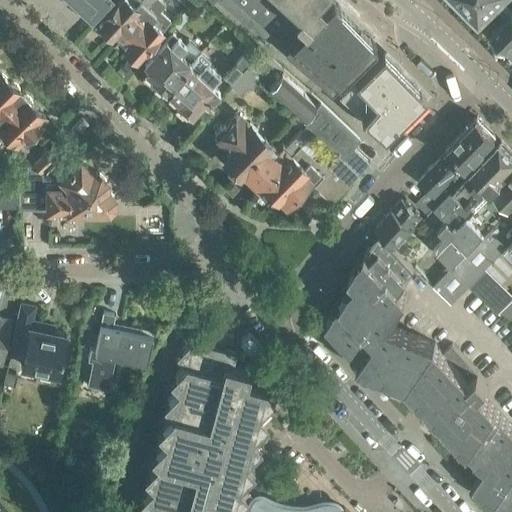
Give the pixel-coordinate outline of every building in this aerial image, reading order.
[(103,0),(77,0),(91,13),(103,0)] [(115,30),(121,35),(152,0),(117,0),(101,18),(101,19),(101,24),(109,30),(114,30),(114,31),(115,30)] [(152,0),(121,35),(126,41),(126,42),(126,47),(134,53),(139,53),(170,20),(158,10),(167,0),(152,0)] [(217,0),(265,43),(280,26),(283,30),(296,17),(304,27),(332,0),(330,0),(327,3),(323,0),(217,0)] [(340,6),(334,0),(332,0),(304,27),(296,17),(283,30),(275,39),(283,47),(340,94),(350,85),(341,76),(376,43),(371,39),(371,40),(340,7),(340,6)] [(497,22),(496,23),(497,24),(511,9),(511,0),(460,0),(479,19),(487,12),(497,22)] [(511,9),(497,24),(491,30),(511,51),(511,9)] [(173,23),(179,29),(190,16),(184,11),(173,23)] [(152,77),(166,89),(191,60),(201,50),(189,39),(186,42),(173,30),(144,61),(149,66),(145,70),(152,77)] [(245,52),(233,65),(241,71),(260,49),(246,36),(238,45),(245,52)] [(383,51),(350,85),(340,94),(339,96),(384,135),(398,121),(425,94),(404,73),(400,69),(395,74),(390,69),(394,63),(384,53),(384,52),(383,51)] [(251,61),(245,67),(259,79),(266,71),(253,59),(251,61)] [(191,60),(166,89),(166,90),(166,89),(179,100),(178,101),(181,103),(178,107),(185,114),(189,111),(192,113),(203,100),(207,104),(220,90),(211,82),(216,77),(204,66),(201,69),(191,60)] [(230,83),(241,71),(233,65),(223,76),(230,83)] [(250,88),(259,79),(245,67),(237,76),(250,88)] [(10,81),(0,70),(0,111),(21,91),(20,90),(20,88),(19,87),(19,86),(18,85),(17,83),(15,82),(14,81),(12,81),(10,81)] [(282,73),(268,88),(294,113),(306,124),(313,131),(314,130),(342,156),(342,157),(353,146),(360,138),(320,100),(316,105),(282,73)] [(23,93),(21,91),(0,111),(0,133),(2,135),(5,132),(13,140),(15,139),(18,142),(41,119),(30,108),(34,104),(32,102),(32,101),(32,99),(31,98),(30,97),(29,95),(28,94),(26,94),(25,93),(23,93)] [(229,158),(228,159),(229,162),(234,166),(237,167),(238,166),(241,169),(241,168),(269,140),(250,122),(249,123),(240,114),(228,127),(225,124),(220,124),(215,130),(215,134),(218,137),(217,137),(231,150),(226,155),(229,158)] [(301,121),(294,114),(288,120),(295,127),(301,121)] [(451,176),(457,182),(494,145),(490,141),(496,135),(477,116),(475,119),(467,127),(466,128),(458,136),(457,137),(448,146),(446,148),(446,149),(420,176),(419,178),(435,193),(451,176)] [(280,151),(269,140),(241,168),(260,186),(264,182),(301,145),(313,131),(306,124),(280,151)] [(511,152),(499,139),(494,145),(457,182),(435,207),(442,215),(459,197),(467,207),(486,187),(511,160),(511,152)] [(313,156),(301,145),(264,182),(279,196),(278,197),(281,200),(289,200),(292,197),(291,197),(318,169),(321,172),(328,164),(320,156),(318,159),(313,155),(313,156)] [(337,154),(328,164),(321,172),(324,175),(314,185),(331,202),(341,191),(357,174),(369,162),(353,146),(342,157),(342,156),(341,157),(337,154)] [(55,158),(47,149),(33,162),(42,171),(55,158)] [(91,171),(80,159),(78,161),(67,149),(46,168),(57,181),(57,187),(48,187),(48,208),(74,208),(76,210),(82,210),(84,208),(91,208),(93,210),(99,210),(101,208),(106,208),(108,208),(113,202),(113,195),(106,186),(106,179),(99,171),(91,171)] [(511,160),(486,187),(508,209),(510,207),(511,204),(511,160)] [(42,190),(42,172),(19,163),(19,190),(42,190)] [(0,206),(19,206),(19,182),(0,169),(0,206)] [(402,197),(391,209),(376,226),(395,244),(421,215),(402,197)] [(433,284),(450,302),(479,273),(507,245),(499,237),(511,223),(511,209),(510,207),(508,209),(484,233),(452,265),(433,284)] [(511,208),(511,209),(511,223),(499,237),(507,245),(511,239),(511,208)] [(434,247),(452,265),(484,233),(466,215),(434,247)] [(493,504),(511,476),(511,425),(480,391),(488,383),(488,384),(489,383),(452,343),(443,352),(435,343),(388,324),(407,296),(400,288),(414,267),(380,230),(378,232),(383,237),(377,243),(373,240),(364,253),(369,259),(363,264),(358,261),(349,275),(360,286),(354,292),(350,289),(341,302),(345,308),(339,313),(335,310),(326,323),(360,360),(357,364),(360,365),(364,359),(371,364),(369,369),(384,375),(388,369),(394,374),(393,379),(407,384),(417,396),(421,392),(428,397),(424,403),(435,414),(439,411),(445,415),(441,422),(460,442),(464,438),(471,443),(467,449),(478,460),(482,457),(488,461),(473,483),(484,495),(488,492),(495,497),(491,502),(493,504)] [(403,253),(410,246),(402,238),(394,245),(403,253)] [(511,319),(511,296),(500,308),(511,319)] [(21,364),(36,367),(39,376),(49,378),(55,371),(57,372),(66,333),(51,329),(52,323),(32,319),(35,304),(20,301),(11,343),(12,343),(10,353),(22,355),(21,364)] [(0,316),(0,313),(0,312),(0,311),(0,363),(2,365),(12,319),(0,316)] [(113,326),(115,313),(102,311),(95,348),(90,347),(88,359),(92,360),(87,384),(108,389),(116,354),(147,360),(153,334),(113,326)] [(195,323),(185,333),(191,339),(192,337),(207,342),(211,327),(195,323)] [(236,349),(207,342),(192,337),(191,339),(182,349),(187,354),(183,358),(182,357),(180,359),(185,364),(175,373),(181,378),(176,383),(175,381),(174,383),(178,388),(169,398),(174,403),(170,407),(169,406),(167,407),(172,412),(162,422),(168,427),(163,431),(162,430),(161,432),(166,437),(156,446),(161,451),(157,456),(156,454),(154,456),(159,461),(150,470),(155,476),(151,480),(149,479),(148,480),(153,485),(143,495),(148,500),(144,504),(142,503),(140,505),(145,510),(142,511),(231,511),(234,510),(235,511),(236,509),(231,504),(241,495),(249,504),(249,511),(349,511),(344,507),(339,511),(336,511),(330,504),(318,511),(305,511),(281,508),(265,502),(257,499),(243,486),(244,486),(239,481),(248,471),(243,466),(247,462),(249,463),(250,461),(245,456),(255,447),(250,442),(254,437),(255,439),(257,437),(252,432),(262,423),(256,417),(261,413),(262,414),(263,413),(258,408),(268,398),(263,393),(267,389),(268,390),(270,388),(265,383),(246,378),(249,367),(232,363),(236,349)] [(4,382),(14,384),(17,372),(7,370),(6,369),(4,382)] [(511,511),(511,476),(493,504),(499,511),(511,511)]
